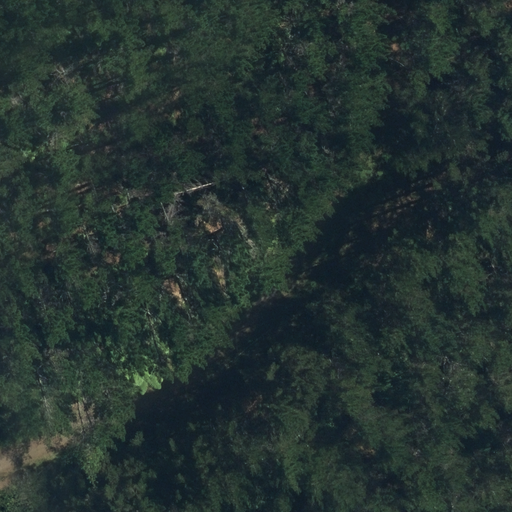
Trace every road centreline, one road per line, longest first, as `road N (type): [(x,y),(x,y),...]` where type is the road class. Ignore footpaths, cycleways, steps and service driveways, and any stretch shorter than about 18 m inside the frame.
road 1 (track): [(0,461),(88,437),(240,330),(318,216),(372,0)]
road 2 (track): [(318,216),(511,104)]
